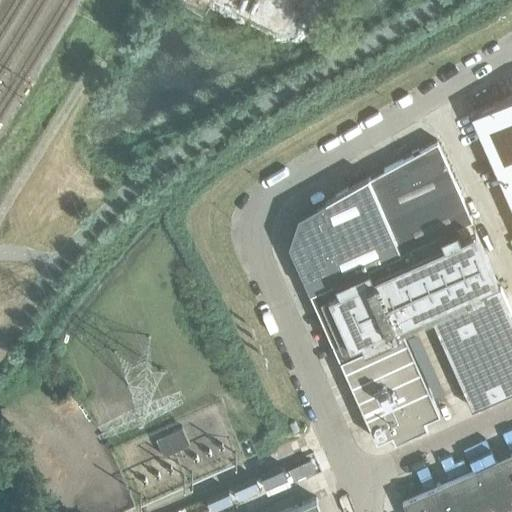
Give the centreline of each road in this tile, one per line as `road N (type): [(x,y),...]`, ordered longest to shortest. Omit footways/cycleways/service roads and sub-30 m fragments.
road 1 (residential): [(430,89),(261,193),(251,237),(360,479)]
road 2 (residential): [(430,89),(511,268)]
road 3 (residential): [(511,416),(360,479)]
